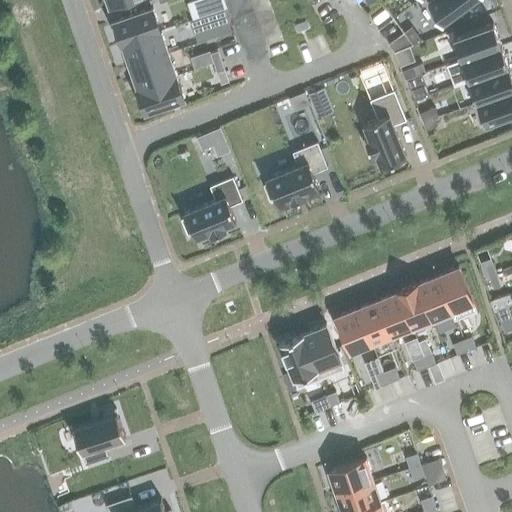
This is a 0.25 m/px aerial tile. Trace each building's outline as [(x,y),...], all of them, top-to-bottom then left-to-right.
[(200,0),(194,0),(187,2),(193,19),(198,17),(205,15),(200,0)] [(431,0),(427,3),(443,24),(475,0),(431,0)] [(121,44),(160,30),(152,8),(113,21),(121,44)] [(205,15),(198,17),(201,27),(208,24),(205,15)] [(501,45),(492,22),(452,37),(461,59),(501,45)] [(168,53),(160,30),(121,44),(122,44),(130,66),(168,53)] [(399,35),(388,43),(395,52),(407,47),(399,35)] [(501,45),(461,59),(468,81),(508,66),(501,45)] [(210,53),(213,63),(221,60),(217,51),(210,53)] [(137,88),(137,89),(175,76),(168,53),(130,66),(138,88),(137,88)] [(224,69),(221,60),(213,63),(216,72),(224,69)] [(406,80),(416,75),(413,66),(402,71),(405,80),(406,80)] [(468,81),(476,102),(511,89),(511,76),(508,66),(468,81)] [(421,73),(416,75),(406,80),(409,87),(416,84),(424,81),(421,73)] [(183,98),(175,76),(137,89),(145,112),(183,98)] [(323,89),(310,94),(313,101),(326,96),(323,89)] [(511,89),(476,102),(484,125),(511,114),(511,89)] [(371,156),(375,154),(380,166),(385,164),(387,168),(402,162),(400,157),(405,155),(393,125),(406,119),(394,90),(369,100),(377,118),(363,124),(369,139),(365,141),(371,156)] [(308,103),(304,92),(289,98),(293,109),(308,103)] [(423,122),(434,117),(438,116),(434,107),(419,113),(423,122)] [(437,125),(434,117),(423,122),(426,130),(437,125)] [(274,198),(276,203),(290,198),(291,202),(306,196),(304,192),(318,186),(312,171),(327,165),(317,141),(292,151),(297,165),(266,178),(268,183),(264,185),(270,200),(274,198)] [(192,232),(194,237),(209,231),(211,235),(226,229),(224,225),(236,220),(230,205),(242,200),(233,176),(210,185),(215,199),(184,212),(186,217),(182,219),(188,234),(192,232)] [(488,277),(496,274),(492,263),(484,266),(488,277)] [(454,320),(476,311),(458,265),(435,274),(452,315),(454,320)] [(432,323),(452,315),(435,274),(415,282),(432,323)] [(500,285),(496,274),(488,277),(493,288),(500,285)] [(412,332),(432,323),(415,282),(395,291),(410,327),(412,332)] [(390,335),(410,327),(395,291),(375,299),(390,335)] [(507,305),(511,304),(508,293),(490,300),(494,310),(495,310),(498,309),(507,305)] [(370,343),(390,335),(375,299),(355,307),(370,343)] [(350,352),(370,343),(355,307),(335,315),(339,325),(350,352)] [(499,321),(507,318),(503,307),(498,309),(495,310),(499,321)] [(511,330),(507,318),(499,321),(504,332),(511,330)] [(302,333),(321,378),(344,369),(326,323),(302,333)] [(321,378),(302,333),(278,342),(289,369),(297,388),(321,378)] [(461,340),(466,351),(475,347),(471,336),(461,340)] [(457,355),(466,351),(461,340),(452,343),(457,355)] [(421,356),(426,367),(435,363),(431,352),(421,356)] [(417,371),(426,367),(421,356),(412,360),(417,371)] [(385,371),(389,382),(399,378),(394,367),(385,371)] [(289,369),(282,372),(289,391),(297,388),(289,369)] [(376,375),(380,386),(389,382),(385,371),(376,375)] [(325,395),(330,406),(339,402),(335,391),(325,395)] [(330,406),(325,395),(316,399),(320,410),(330,406)] [(103,416),(72,427),(81,453),(83,452),(86,463),(84,463),(85,464),(109,456),(105,445),(125,438),(115,407),(102,411),(103,416)] [(420,464),(416,453),(405,457),(409,468),(420,464)] [(336,492),(373,479),(365,457),(328,470),(336,492)] [(424,476),(420,464),(409,468),(413,479),(424,476)] [(373,479),(336,492),(342,511),(349,511),(385,500),(385,499),(380,500),(373,479)] [(131,496),(106,504),(108,511),(170,511),(169,508),(165,510),(161,498),(135,507),(131,496)] [(420,500),(423,509),(434,505),(431,496),(420,500)] [(349,511),(389,511),(386,503),(385,500),(349,511)]
